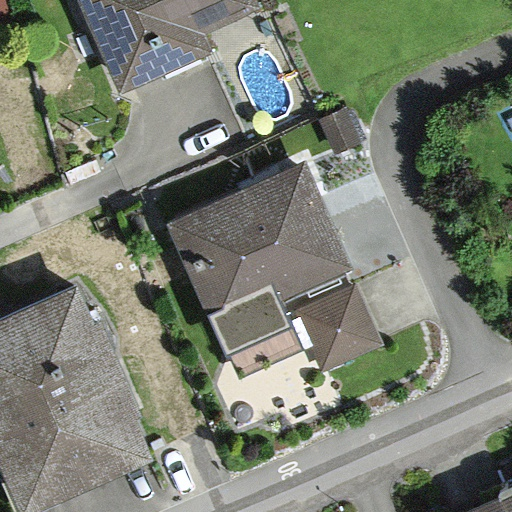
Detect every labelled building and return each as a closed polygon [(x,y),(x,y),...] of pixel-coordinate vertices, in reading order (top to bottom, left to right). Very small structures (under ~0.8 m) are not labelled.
[(80,0),(116,86),(203,50),(194,28),(260,0),(80,0)] [(310,166),(179,224),(224,324),(354,266),(310,166)] [(355,286),(299,314),(330,376),(386,348),(355,286)] [(83,291),(0,327),(0,435),(33,509),(156,454),(83,291)] [(511,511),(511,492),(463,511),(511,511)]
